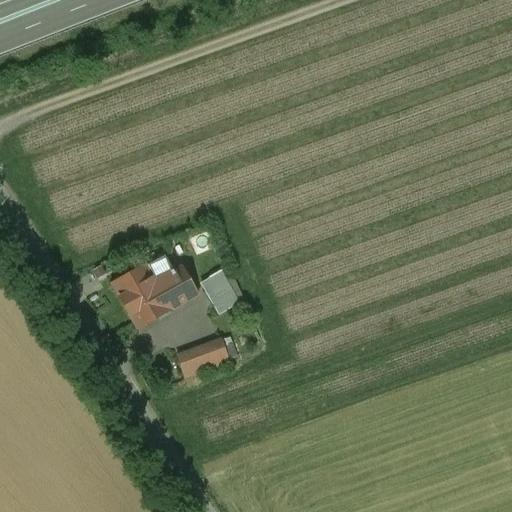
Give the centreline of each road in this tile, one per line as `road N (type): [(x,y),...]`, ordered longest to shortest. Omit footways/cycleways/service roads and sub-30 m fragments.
road 1 (residential): [(0,200),(206,511)]
road 2 (track): [(0,131),(54,104),(344,0)]
